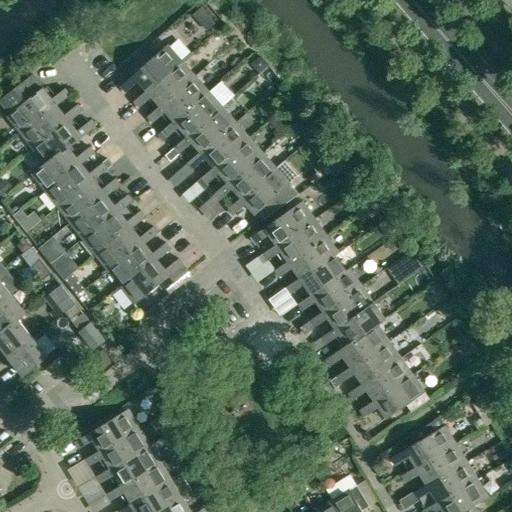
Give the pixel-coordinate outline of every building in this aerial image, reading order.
[(146,90),(180,60),(166,45),(119,86),(125,93),(138,81),(146,90)] [(159,106),(193,75),(180,60),(146,90),(133,102),(138,108),(151,97),(159,106)] [(193,75),(159,106),(146,117),(152,123),(165,112),(173,121),(207,90),(193,75)] [(43,88),(21,105),(11,92),(0,100),(0,107),(21,134),(57,106),(70,95),(65,89),(52,99),(43,88)] [(207,90),(173,121),(160,132),(165,138),(178,127),(186,136),(220,106),(207,90)] [(57,106),(21,134),(33,150),(69,121),(82,111),(77,105),(64,115),(57,106)] [(220,106),(186,136),(173,148),(179,154),(192,143),(199,152),(234,121),(220,106)] [(33,176),(69,148),(95,127),(90,121),(77,131),(69,121),(33,150),(44,164),(32,175),(33,176)] [(205,158),(213,167),(247,136),(234,121),(199,152),(187,163),(192,169),(205,158)] [(261,152),(247,136),(213,167),(200,178),(206,185),(219,173),(227,182),(261,152)] [(69,148),(33,176),(45,192),(82,164),(95,154),(89,147),(76,157),(69,148)] [(318,163),(327,174),(346,159),(337,148),(318,163)] [(261,152),(227,182),(214,194),(219,200),(232,188),(240,198),(274,167),(261,152)] [(337,179),(352,169),(346,161),(331,172),(337,179)] [(280,162),(274,167),(240,198),(227,209),(233,215),(246,204),(255,214),(295,179),(280,162)] [(58,208),(94,180),(107,169),(102,163),(89,173),(82,164),(45,192),(58,208)] [(0,181),(0,198),(1,199),(12,189),(4,178),(0,181)] [(101,189),(94,180),(58,208),(71,224),(107,196),(120,185),(115,179),(101,189)] [(83,239),(120,212),(123,209),(133,201),(128,195),(114,205),(107,196),(71,224),(83,239)] [(358,213),(373,203),(368,196),(353,206),(358,213)] [(269,235),(276,244),(314,218),(302,201),(251,238),(256,245),(269,235)] [(96,256),(132,228),(145,217),(140,211),(127,221),(120,212),(83,239),(96,256)] [(314,218),(276,244),(262,254),(267,261),(281,251),(288,261),(326,235),(314,218)] [(113,270),(145,244),(158,234),(153,227),(139,237),(132,228),(96,256),(109,272),(113,270)] [(326,235),(288,261),(275,271),(279,278),(293,268),(300,278),(337,251),(326,235)] [(59,247),(50,237),(38,248),(46,258),(59,247)] [(122,288),(158,260),(171,249),(166,243),(152,253),(145,244),(113,270),(124,284),(121,287),(122,288)] [(337,251),(300,278),(286,288),(291,295),(304,285),(312,295),(349,269),(349,268),(345,271),(335,256),(339,253),(337,251)] [(65,252),(51,263),(58,273),(72,262),(65,252)] [(29,268),(35,275),(46,266),(40,259),(29,268)] [(158,260),(122,288),(134,304),(184,265),(179,259),(165,269),(158,260)] [(46,266),(35,275),(40,282),(51,274),(46,266)] [(349,269),(312,295),(298,304),(303,311),(316,302),(323,311),(361,285),(349,269)] [(0,302),(11,294),(0,281),(0,302)] [(335,328),(373,302),(361,285),(323,311),(309,321),(314,328),(328,318),(335,328)] [(0,331),(0,333),(25,313),(11,294),(0,302),(0,331)] [(65,313),(76,304),(70,297),(59,306),(65,313)] [(347,345),(385,318),(373,302),(335,328),(321,338),(326,345),(340,335),(347,345)] [(76,304),(65,313),(70,320),(81,311),(76,304)] [(25,313),(0,333),(0,346),(8,357),(33,338),(19,320),(26,314),(25,313)] [(351,367),(388,340),(378,326),(386,320),(385,318),(347,345),(325,360),(330,367),(344,357),(351,367)] [(93,350),(96,347),(104,341),(91,323),(79,332),(93,350)] [(48,357),(33,338),(8,357),(24,377),(48,357)] [(388,340),(351,367),(331,381),(335,388),(356,374),(363,384),(401,358),(388,340)] [(401,358),(363,384),(349,394),(354,400),(368,391),(375,400),(412,374),(401,358)] [(412,374),(375,400),(361,410),(365,417),(380,407),(388,418),(407,404),(413,413),(432,399),(426,391),(425,392),(412,374)] [(99,450),(139,426),(128,409),(75,441),(79,448),(93,440),(99,450)] [(403,443),(406,448),(391,458),(395,465),(409,456),(415,467),(455,443),(439,418),(432,422),(433,423),(425,428),(426,429),(403,443)] [(139,426),(99,450),(85,459),(89,465),(103,457),(110,467),(149,443),(139,426)] [(149,443),(110,467),(96,476),(100,483),(114,475),(121,485),(160,461),(149,443)] [(455,443),(415,467),(401,475),(406,483),(420,474),(426,484),(465,460),(455,443)] [(465,460),(426,484),(412,493),(416,500),(430,491),(436,502),(476,478),(465,460)] [(160,461),(121,485),(106,494),(111,501),(125,492),(131,502),(171,478),(160,461)] [(171,478),(131,502),(117,511),(131,511),(136,509),(137,511),(154,511),(181,496),(171,478)] [(442,511),(458,511),(486,495),(476,478),(436,502),(422,510),(423,511),(435,511),(441,509),(442,511)] [(330,501),(336,511),(363,511),(349,489),(330,501)] [(417,501),(416,500),(412,493),(400,500),(405,508),(417,501)] [(476,511),(473,506),(488,498),(486,495),(458,511),(476,511)] [(191,511),(181,496),(154,511),(191,511)] [(313,511),(312,511),(336,511),(330,501),(313,511)]
